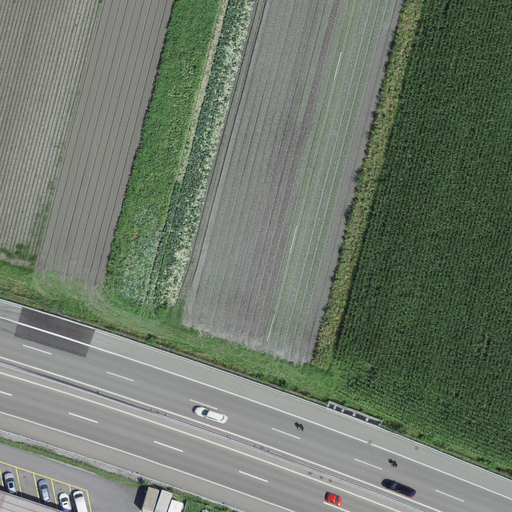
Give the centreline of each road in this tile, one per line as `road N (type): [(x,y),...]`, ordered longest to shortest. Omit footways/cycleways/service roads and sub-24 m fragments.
road 1 (motorway): [(502,511),(291,430),(0,333)]
road 2 (motorway): [(0,390),(353,511)]
